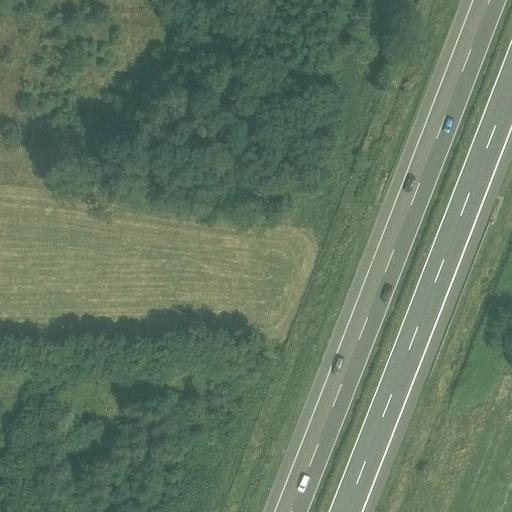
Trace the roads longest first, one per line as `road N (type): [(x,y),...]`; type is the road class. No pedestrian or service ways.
road 1 (motorway): [(490,0),(292,511)]
road 2 (motorway): [(346,511),(511,86)]
